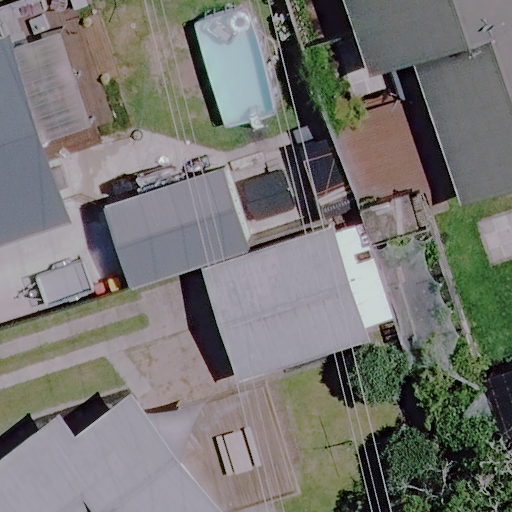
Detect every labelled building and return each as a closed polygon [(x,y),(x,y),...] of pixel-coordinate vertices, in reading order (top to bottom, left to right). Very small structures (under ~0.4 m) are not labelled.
[(511,176),(511,0),(360,0),(381,62),(425,48),(472,190),(511,176)] [(0,245),(75,220),(15,42),(0,47),(0,245)] [(248,252),(224,174),(105,210),(128,288),(248,252)] [(400,331),(364,221),(204,273),(240,383),(400,331)] [(0,472),(0,511),(235,511),(244,505),(145,378),(44,458),(0,472)]
